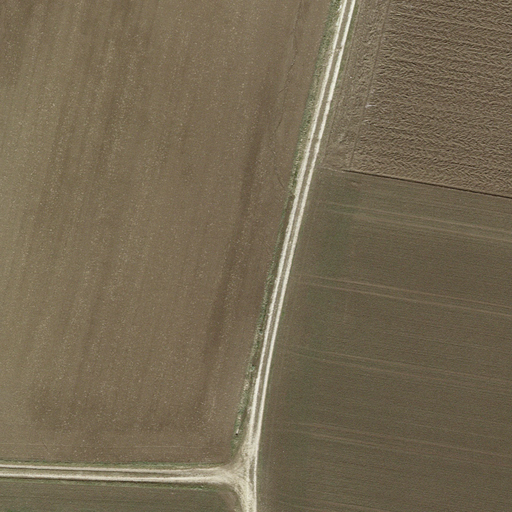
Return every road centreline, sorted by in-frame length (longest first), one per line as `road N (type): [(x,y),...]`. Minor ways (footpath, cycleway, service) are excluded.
road 1 (track): [(248,511),(248,466),(348,0)]
road 2 (track): [(0,476),(248,488)]
